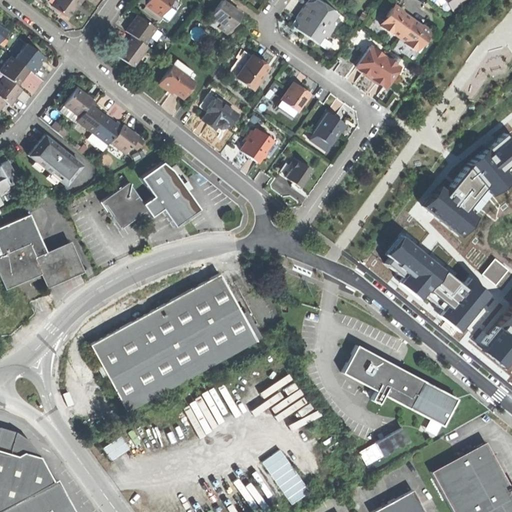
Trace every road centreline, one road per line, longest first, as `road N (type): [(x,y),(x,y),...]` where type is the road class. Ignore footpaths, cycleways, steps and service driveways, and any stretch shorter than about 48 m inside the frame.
road 1 (residential): [(277,0),(261,20),(263,34),(370,108),(372,122),(289,243)]
road 2 (unclassified): [(260,240),(212,243),(117,277),(10,366)]
road 3 (residential): [(76,50),(255,200),(260,240)]
road 4 (unclassified): [(506,402),(340,268),(289,243)]
road 5 (unclassified): [(115,511),(10,366)]
